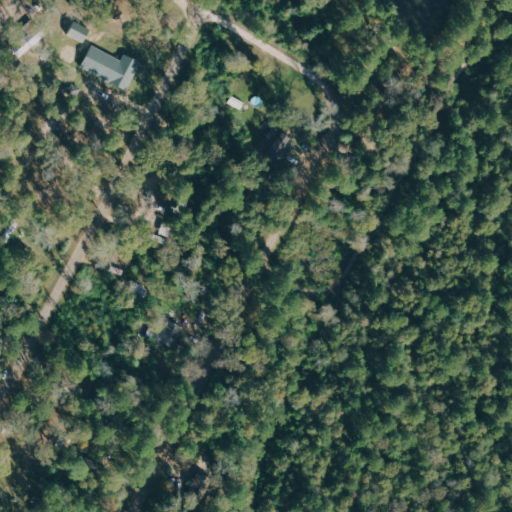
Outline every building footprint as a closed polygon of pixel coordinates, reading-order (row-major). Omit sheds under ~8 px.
[(43,36),(30,21),(21,28),(26,34),(10,48),(18,57),(43,36)] [(84,42),(88,28),(72,22),(67,36),(84,42)] [(79,68),(127,90),(140,62),(122,54),(120,59),(90,45),(79,68)] [(272,159),(275,153),(281,156),(291,136),(272,126),(258,151),(272,159)] [(151,324),(146,335),(174,347),(182,326),(168,321),(164,330),(151,324)]
